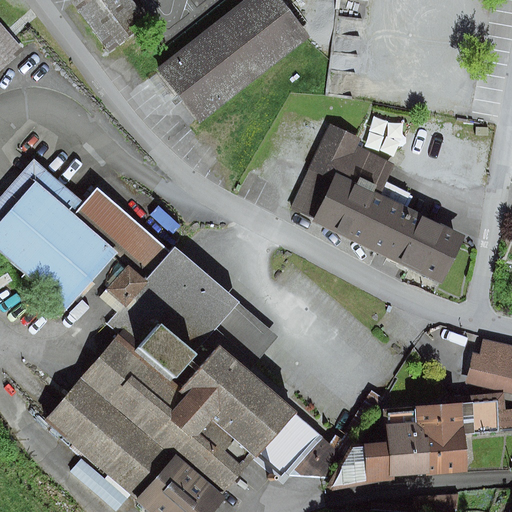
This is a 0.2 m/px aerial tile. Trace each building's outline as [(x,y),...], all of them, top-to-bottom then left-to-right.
[(158,31),(132,0),(99,0),(82,14),(122,61),(158,31)] [(312,36),(283,0),(257,0),(170,71),(208,119),(312,36)] [(0,24),(0,70),(23,49),(0,24)] [(332,125),(292,209),(445,282),(468,234),(379,192),(393,164),(359,148),(363,139),(332,125)] [(46,420),(152,511),(221,511),(235,497),(231,494),(299,416),(211,340),(243,303),(180,248),(174,252),(101,189),(84,208),(40,170),(0,216),(0,256),(67,314),(76,302),(100,322),(78,347),(96,363),(46,420)] [(511,401),(511,348),(482,343),(472,394),(511,401)] [(371,485),(473,476),(467,404),(419,408),(420,424),(391,427),(392,446),(368,448),(371,485)]
